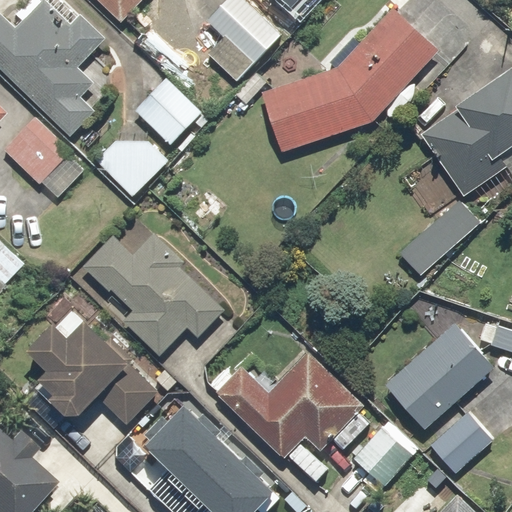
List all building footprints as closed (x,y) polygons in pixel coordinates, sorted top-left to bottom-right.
[(4,9),(0,12),(0,62),(75,135),(100,109),(86,96),(100,82),(83,65),(112,36),(86,12),(76,22),(52,0),(45,0),(21,25),(4,9)] [(103,0),(126,21),(146,0),(103,0)] [(286,32),(251,0),(230,0),(212,20),(228,35),(212,53),(242,80),(286,32)] [(280,0),(291,9),(298,0),(280,0)] [(267,91),(288,150),(378,120),(445,49),(398,5),(343,65),(267,91)] [(272,81),(260,68),(237,91),(249,103),(272,81)] [(466,106),(426,133),(469,195),(511,165),(511,164),(505,154),(511,149),(511,71),(464,104),(466,106)] [(170,75),(138,109),(175,144),(207,111),(170,75)] [(0,119),(8,111),(0,102),(0,119)] [(40,115),(7,148),(44,184),(46,181),(61,196),(88,169),(72,154),(76,150),(40,115)] [(122,139),(102,158),(137,196),(174,159),(155,139),(122,139)] [(192,326),(203,336),(229,308),(185,265),(190,260),(159,231),(138,253),(118,234),(88,265),(114,290),(116,288),(138,309),(127,319),(164,355),(192,326)] [(25,263),(0,238),(0,292),(7,286),(5,283),(25,263)] [(89,322),(75,309),(36,350),(56,368),(47,377),(62,392),(57,397),(73,413),(89,413),(104,397),(131,423),(164,389),(135,362),(139,358),(95,317),(89,322)] [(390,382),(430,427),(500,365),(460,321),(390,382)] [(511,328),(489,321),(483,340),(511,350),(511,328)] [(247,365),(222,391),(290,456),(311,435),(326,449),(370,404),(313,349),(284,380),(271,368),(261,378),(247,365)] [(169,503),(178,511),(231,511),(270,474),(195,401),(174,422),(160,408),(127,442),(141,457),(133,465),(161,492),(162,490),(173,500),(169,503)] [(433,442),(460,473),(499,440),(472,409),(433,442)] [(358,455),(389,484),(422,448),(392,419),(358,455)] [(0,511),(30,511),(60,479),(33,454),(42,444),(23,426),(14,436),(0,422),(0,511)] [(355,511),(364,511),(389,486),(375,473),(346,504),(355,511)] [(484,511),(463,492),(443,511),(484,511)]
